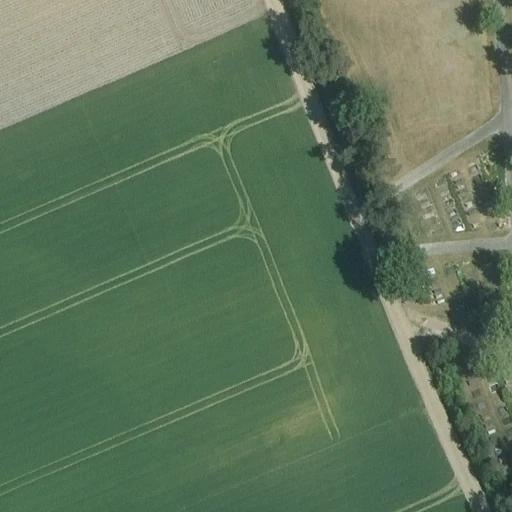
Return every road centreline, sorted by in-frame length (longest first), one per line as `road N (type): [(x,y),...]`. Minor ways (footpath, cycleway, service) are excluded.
road 1 (track): [(390,309),(269,0)]
road 2 (track): [(479,511),(390,309)]
